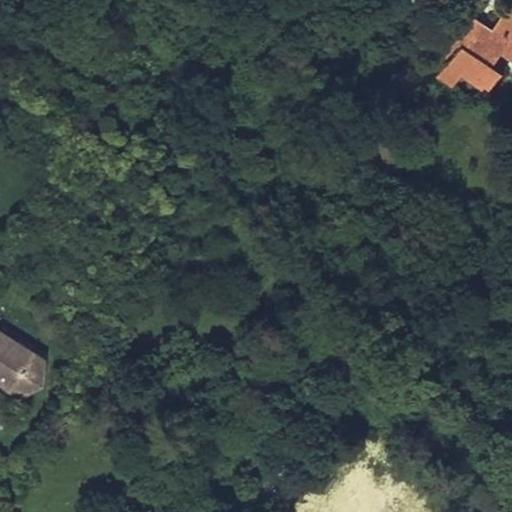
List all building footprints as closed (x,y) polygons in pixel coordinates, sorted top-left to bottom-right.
[(445,8),(447,21),(438,35),(455,46),(433,79),(448,89),(456,76),(483,93),(496,72),(486,65),(495,52),(504,58),(511,57),(511,17),(500,9),(485,31),(469,20),(465,4),(445,8)] [(455,46),(438,35),(429,49),(446,60),(455,46)] [(208,209),(188,241),(235,270),(254,237),(208,209)] [(7,339),(0,350),(0,386),(20,399),(43,362),(7,339)] [(40,386),(43,362),(20,399),(40,386)]
